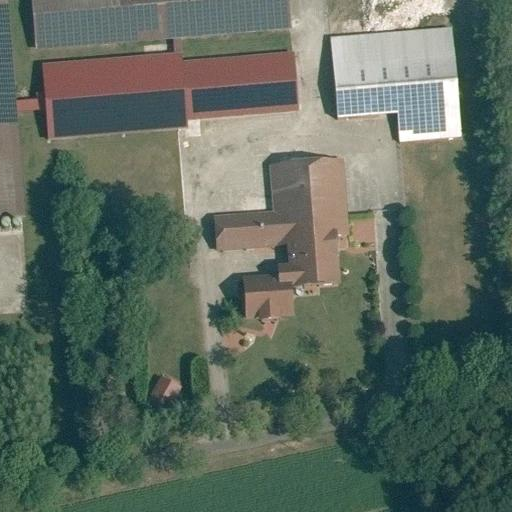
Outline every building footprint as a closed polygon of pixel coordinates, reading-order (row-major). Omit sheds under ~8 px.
[(8,0),(0,0),(0,222),(27,220),(8,0)] [(289,0),(31,0),(36,52),(292,31),(289,0)] [(454,29),(331,40),(338,122),(398,117),(400,146),(464,140),(454,29)] [(295,53),(183,62),(188,122),(301,113),(295,53)] [(183,55),(43,67),(49,144),(189,133),(188,122),(183,62),(183,55)] [(173,228),(166,139),(86,145),(90,203),(118,201),(121,232),(173,228)] [(344,162),(270,168),(273,214),(215,219),(218,254),(288,248),(290,267),(278,268),(279,278),(244,281),(247,323),(295,319),(293,292),(342,289),(338,236),(350,235),(344,162)]
